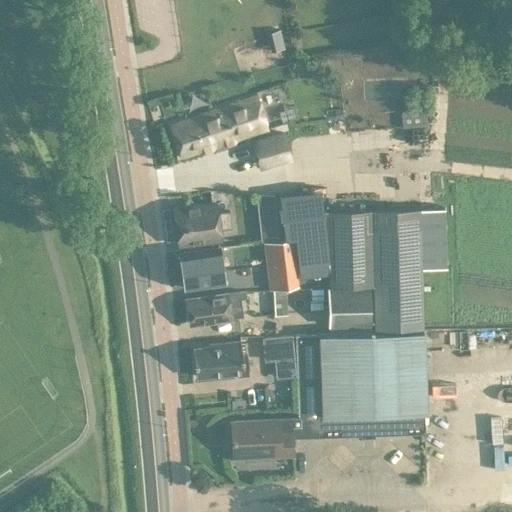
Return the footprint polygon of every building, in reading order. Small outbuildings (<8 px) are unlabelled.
[(463,25),(460,7),(448,9),(451,27),(463,25)] [(237,94),(238,95),(214,103),(225,136),(248,128),(249,130),(268,123),(266,118),(267,116),(260,93),(259,93),(257,87),(237,94)] [(426,102),(401,103),(401,120),(426,119),(426,102)] [(225,136),(214,103),(170,117),(181,150),(225,136)] [(349,124),(346,107),(329,110),(332,127),(349,124)] [(292,152),(283,122),(250,132),(259,162),(292,152)] [(278,188),(283,232),(292,231),(294,230),(298,269),(329,266),(331,279),(373,278),(374,322),(422,321),(421,261),(446,260),(444,200),(322,203),(320,185),(278,188)] [(274,199),(273,188),(255,187),(257,201),(274,199)] [(220,232),(219,223),(231,221),(229,205),(217,207),(216,197),(174,203),(178,237),(220,232)] [(279,256),(267,258),(270,282),(296,279),(291,232),(282,233),(283,242),(278,243),(279,256)] [(180,246),(185,280),(223,275),(218,241),(180,246)] [(329,280),(330,319),(370,318),(369,280),(329,280)] [(186,293),(190,317),(242,309),(238,285),(186,293)] [(424,321),(425,335),(448,334),(447,320),(424,321)] [(301,430),(301,431),(360,429),(360,431),(374,431),(374,428),(425,427),(424,405),(426,405),(423,324),(295,329),(296,351),(298,411),(301,430)] [(265,354),(296,351),(294,327),(263,330),(265,354)] [(236,366),(236,368),(249,367),(247,349),(242,349),(240,335),(220,337),(220,339),(193,342),(195,370),(236,366)] [(301,430),(298,411),(231,415),(232,451),(293,448),(292,431),(301,431),(301,430)]
